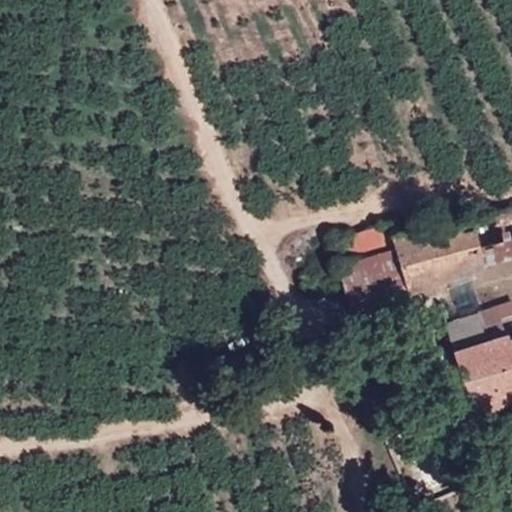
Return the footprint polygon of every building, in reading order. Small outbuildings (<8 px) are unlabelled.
[(511,208),(488,213),(472,217),(483,263),(511,256),(511,208)] [(396,221),(332,238),(340,260),(394,246),(407,291),(484,266),(483,263),(472,217),(400,232),(396,221)] [(394,246),(340,260),(336,262),(341,284),(348,307),(407,291),(394,246)] [(341,284),(336,262),(311,269),(317,291),(341,284)] [(477,311),(490,306),(486,292),(440,308),(444,321),(477,311)] [(511,337),(511,299),(490,306),(477,311),(485,337),(505,332),(508,338),(511,337)] [(485,337),(477,311),(444,321),(452,349),(485,337)] [(511,400),(511,337),(508,338),(505,332),(485,337),(452,349),(455,360),(463,387),(471,413),(511,400)] [(452,389),(463,387),(455,360),(445,364),(452,389)] [(450,469),(476,455),(466,439),(446,450),(442,452),(450,469)] [(461,488),(474,511),(482,511),(511,493),(486,450),(476,455),(450,469),(461,488)]
